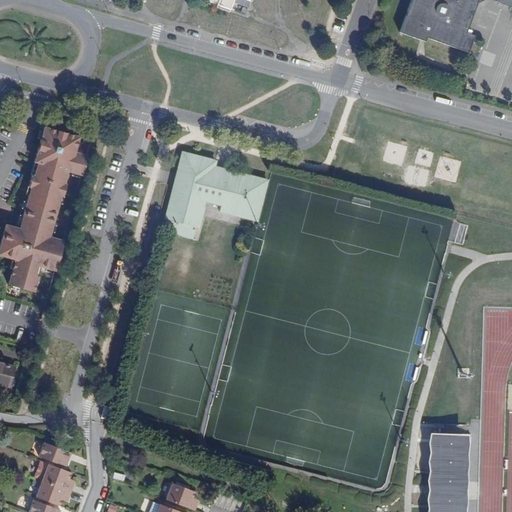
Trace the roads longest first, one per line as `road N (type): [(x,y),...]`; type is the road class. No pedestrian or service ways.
road 1 (residential): [(76,421),(116,267),(101,260),(143,108)]
road 2 (residential): [(336,82),(71,13)]
road 3 (residential): [(143,108),(296,146),(313,140),(336,82)]
road 4 (residential): [(336,82),(511,127)]
